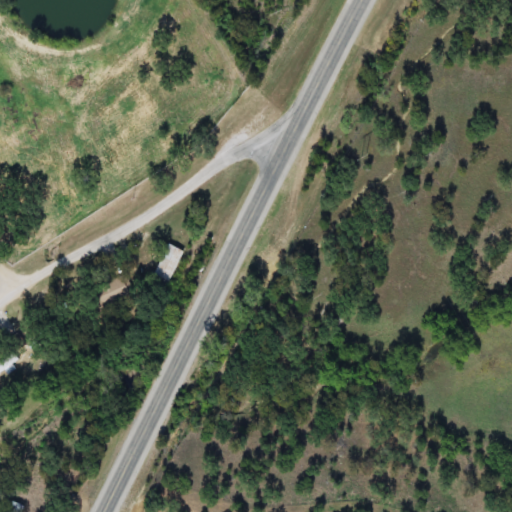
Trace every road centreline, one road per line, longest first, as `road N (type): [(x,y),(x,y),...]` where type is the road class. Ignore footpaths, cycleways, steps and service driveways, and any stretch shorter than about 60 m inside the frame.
road 1 (trunk): [(103,511),(362,0)]
road 2 (residential): [(0,297),(162,204),(309,102)]
